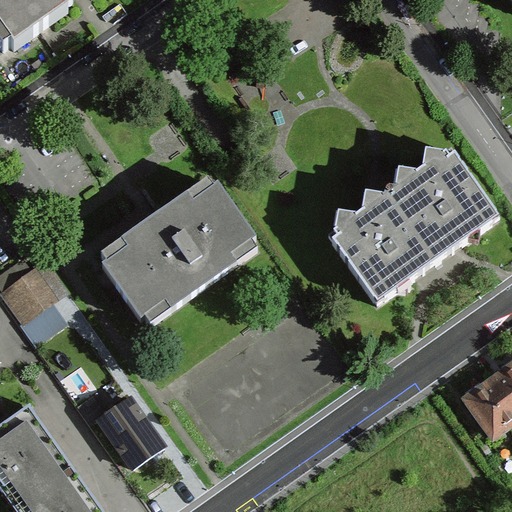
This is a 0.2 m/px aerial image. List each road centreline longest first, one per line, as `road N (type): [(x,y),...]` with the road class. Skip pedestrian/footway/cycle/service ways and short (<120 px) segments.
road 1 (residential): [(223,511),(511,312)]
road 2 (residential): [(0,132),(190,0)]
road 3 (residential): [(385,0),(511,176)]
